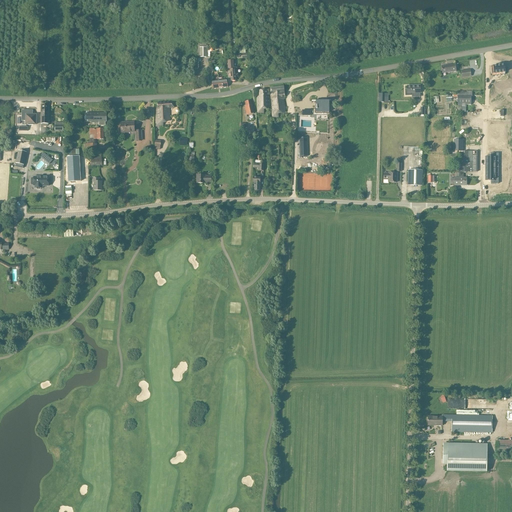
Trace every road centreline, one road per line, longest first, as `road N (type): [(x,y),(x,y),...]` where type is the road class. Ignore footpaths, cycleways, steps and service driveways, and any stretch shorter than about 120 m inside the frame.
road 1 (tertiary): [(511,44),(231,93),(0,98)]
road 2 (unclassified): [(0,217),(255,198),(417,205)]
road 3 (unclassified): [(407,511),(417,205)]
